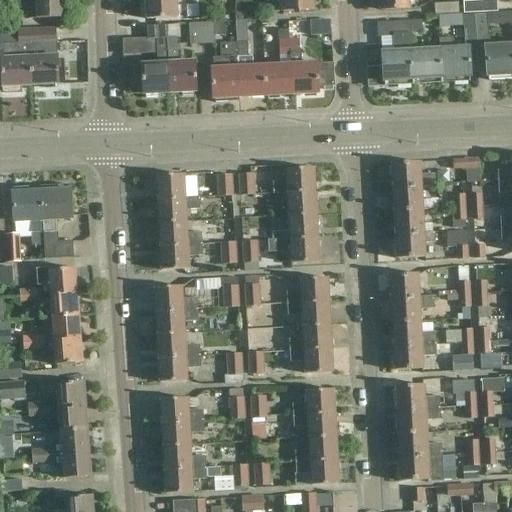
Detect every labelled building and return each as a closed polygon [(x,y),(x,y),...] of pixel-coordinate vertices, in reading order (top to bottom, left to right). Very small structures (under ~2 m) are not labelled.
[(17,8),(36,7),(36,19),(64,19),(63,0),(27,0),(27,1),(18,1),(18,0),(5,0),(6,1),(17,1),(17,8)] [(178,18),(176,0),(146,0),(147,20),(178,18)] [(313,0),(282,0),(284,13),(299,13),(299,14),(301,14),(301,13),(314,12),(313,0)] [(381,0),(382,11),(410,10),(409,0),(381,0)] [(464,6),(460,6),(460,14),(498,12),(497,0),(495,0),(464,2),(464,6)] [(435,15),(460,14),(460,6),(458,6),(458,2),(435,4),(435,15)] [(236,12),(236,21),(247,21),(247,12),(236,12)] [(511,45),(489,47),(487,15),(476,16),(478,53),(487,52),(489,81),(511,80),(511,45)] [(441,50),(440,50),(442,84),(471,82),(469,53),(478,53),(476,16),(464,16),(466,48),(454,49),(453,37),(440,38),(441,50)] [(247,21),(236,21),(237,34),(251,33),(251,20),(247,21)] [(423,21),(410,22),(411,33),(423,32),(423,21)] [(224,22),(201,23),(202,44),(215,44),(215,35),(225,35),(224,22)] [(412,51),(411,33),(410,22),(382,23),(383,47),(383,53),(385,83),(385,87),(414,86),(412,51)] [(190,45),(202,44),(201,23),(189,24),(190,45)] [(167,26),(147,27),(148,40),(157,40),(158,64),(142,65),(143,95),(146,95),(146,99),(159,98),(158,95),(170,94),(168,39),(167,26)] [(56,28),(30,30),(33,86),(44,86),(44,89),(55,88),(55,85),(59,85),(56,28)] [(20,87),(33,86),(30,30),(18,30),(19,43),(0,45),(3,93),(20,92),(20,87)] [(178,38),(168,39),(170,94),(181,93),(181,96),(194,96),(194,93),(197,93),(196,62),(179,63),(178,38)] [(280,56),(291,56),(290,39),(279,40),(280,56)] [(301,39),(290,39),(291,56),(291,55),(292,66),(291,66),(293,95),(320,94),(318,64),(302,65),(301,39)] [(247,42),(237,43),(240,98),(266,97),(265,67),(253,67),(253,56),(248,56),(247,42)] [(228,99),(240,98),(237,43),(220,44),(221,57),(214,58),(215,69),(212,70),(213,99),(215,99),(215,103),(228,103),(228,99)] [(440,50),(412,51),(414,86),(442,84),(440,50)] [(293,95),(291,66),(265,67),(266,97),(293,95)] [(511,157),(511,158),(511,168),(498,170),(499,183),(511,181),(511,157)] [(453,171),(466,170),(466,160),(453,161),(453,171)] [(466,170),(467,184),(480,183),(479,160),(466,160),(466,170)] [(435,175),(421,176),(420,162),(391,164),(393,188),(422,187),(436,186),(435,175)] [(439,185),(452,184),(451,166),(437,167),(439,185)] [(287,170),(287,181),(273,182),(274,195),(288,194),(315,192),(314,168),(287,170)] [(240,175),(241,195),(255,194),(254,174),(240,175)] [(185,199),(185,197),(184,175),(157,177),(158,201),(185,199)] [(232,175),(218,176),(219,196),(233,195),(232,175)] [(511,192),(511,181),(499,183),(499,193),(511,192)] [(69,186),(42,187),(43,221),(45,260),(73,259),(72,243),(58,244),(57,221),(72,220),(70,190),(69,190),(69,186)] [(13,189),(14,203),(15,223),(43,221),(42,187),(13,189)] [(423,210),(422,187),(393,188),(394,212),(423,210)] [(288,194),(289,217),(317,216),(315,192),(288,194)] [(471,194),(472,207),(482,206),(481,194),(471,194)] [(455,195),(456,208),(465,208),(464,195),(455,195)] [(200,196),(185,197),(185,199),(158,201),(159,224),(187,222),(186,210),(200,209),(200,196)] [(482,206),(472,207),(473,220),(483,219),(482,206)] [(466,227),(465,208),(456,208),(456,218),(453,218),(454,228),(466,227)] [(394,212),(395,236),(424,234),(423,210),(394,212)] [(283,230),(284,239),(284,241),(318,239),(317,216),(289,217),(290,230),(283,230)] [(511,216),(501,217),(501,230),(511,229),(511,216)] [(187,233),(187,222),(159,224),(161,247),(202,245),(201,232),(187,233)] [(502,240),(511,239),(511,229),(501,230),(502,240)] [(458,260),(468,260),(467,231),(447,232),(447,248),(457,247),(458,260)] [(4,234),(6,261),(7,261),(7,263),(21,262),(20,233),(4,234)] [(424,234),(395,236),(397,260),(426,258),(425,244),(434,244),(434,233),(424,234)] [(269,252),(291,251),(292,265),(319,263),(318,239),(284,241),(284,239),(268,240),(269,252)] [(243,241),(244,264),(259,263),(257,240),(243,241)] [(221,243),(222,265),(237,264),(236,242),(221,243)] [(202,256),(202,245),(161,247),(162,271),(189,270),(188,257),(202,256)] [(485,258),(484,245),(474,246),(474,259),(485,258)] [(495,279),(495,265),(476,266),(477,280),(495,279)] [(12,267),(0,267),(0,285),(14,285),(12,267)] [(458,267),(460,296),(470,296),(469,267),(458,267)] [(37,269),(38,289),(39,295),(77,292),(75,268),(52,270),(51,268),(37,269)] [(420,298),(420,297),(419,274),(390,276),(391,300),(420,298)] [(259,276),(245,277),(246,307),(261,306),(259,276)] [(220,287),(223,287),(224,308),(239,307),(237,278),(202,280),(203,291),(219,290),(220,287)] [(288,305),(329,303),(328,279),(301,280),(302,292),(287,292),(288,305)] [(476,282),(477,294),(487,294),(486,281),(476,282)] [(197,298),(183,298),(182,287),(155,288),(156,312),(198,310),(197,298)] [(38,289),(29,290),(30,303),(40,302),(41,318),(55,317),(55,318),(79,316),(77,292),(39,295),(38,289)] [(20,304),(30,303),(29,290),(19,290),(20,304)] [(487,307),(487,294),(477,294),(477,307),(487,307)] [(392,323),(421,322),(420,309),(434,309),(434,296),(420,297),(420,298),(391,300),(392,323)] [(471,319),(470,296),(460,296),(460,308),(462,308),(463,319),(471,319)] [(303,328),(331,326),(329,303),(288,305),(288,315),(303,315),(303,328)] [(198,321),(198,310),(156,312),(157,336),(185,334),(184,322),(198,321)] [(46,349),(45,342),(80,339),(79,316),(55,318),(56,328),(44,329),(45,335),(34,336),(35,350),(41,349),(46,349)] [(436,332),(422,333),(421,322),(392,323),(393,347),(437,345),(436,332)] [(290,352),(332,350),(331,326),(303,328),(304,338),(290,339),(290,352)] [(478,329),(479,342),(489,341),(488,328),(478,329)] [(461,330),(462,343),(473,342),(472,329),(461,330)] [(0,332),(0,344),(12,344),(11,331),(0,332)] [(185,334),(157,336),(159,359),(200,357),(200,344),(185,345),(185,334)] [(24,350),(35,350),(34,336),(23,337),(24,350)] [(82,363),(80,339),(45,342),(46,349),(41,349),(41,354),(58,353),(59,365),(82,363)] [(490,354),(489,341),(479,342),(480,369),(504,368),(503,356),(495,356),(495,354),(490,354)] [(474,355),(473,342),(462,343),(463,355),(474,355)] [(424,370),(423,357),(437,356),(437,345),(393,347),(395,371),(424,370)] [(333,374),(332,350),(290,352),(291,362),(305,362),(306,375),(333,374)] [(249,353),(250,375),(265,374),(263,352),(249,353)] [(227,355),(228,376),(243,375),(242,354),(227,355)] [(201,368),(200,357),(159,359),(160,383),(187,382),(187,368),(201,368)] [(0,367),(0,379),(22,378),(21,366),(0,367)] [(481,380),(483,406),(493,405),(492,392),(504,391),(503,379),(481,380)] [(465,394),(466,407),(476,406),(474,380),(452,381),(453,395),(465,394)] [(0,383),(0,395),(1,401),(26,398),(24,381),(0,383)] [(50,409),(85,406),(84,382),(61,384),(61,395),(45,396),(45,402),(49,402),(50,409)] [(439,396),(425,397),(424,385),(395,387),(397,411),(440,409),(439,396)] [(293,404),(294,416),(335,414),(334,390),(306,391),(307,403),(293,404)] [(251,397),(252,419),(266,418),(265,397),(251,397)] [(229,399),(231,420),(245,419),(244,398),(229,399)] [(161,400),(162,424),(204,422),(203,409),(189,410),(188,399),(161,400)] [(85,406),(50,409),(49,402),(45,402),(39,403),(40,417),(50,416),(52,432),(64,431),(87,429),(85,406)] [(29,418),(40,417),(39,403),(28,403),(29,418)] [(493,418),(493,405),(483,406),(484,418),(493,418)] [(476,406),(466,407),(467,419),(476,419),(476,406)] [(397,411),(398,435),(427,433),(426,421),(441,420),(440,409),(397,411)] [(336,437),(335,414),(294,416),(294,427),(308,426),(309,439),(336,437)] [(205,433),(204,422),(162,424),(163,448),(190,446),(190,434),(205,433)] [(53,449),(53,456),(89,453),(87,429),(64,431),(52,432),(53,449)] [(428,444),(427,433),(398,435),(399,458),(442,456),(441,443),(428,444)] [(295,451),(296,463),(338,461),(336,437),(309,439),(309,450),(295,451)] [(464,452),(465,441),(450,439),(448,449),(464,452)] [(484,440),(485,453),(495,452),(494,439),(484,440)] [(468,441),(469,454),(478,454),(477,440),(468,441)] [(191,456),(190,446),(163,448),(165,471),(206,469),(206,468),(206,455),(191,456)] [(32,464),(44,463),(43,449),(31,450),(32,464)] [(44,463),(51,463),(54,463),(53,456),(53,449),(43,449),(44,463)] [(496,465),(495,452),(485,453),(486,465),(496,465)] [(51,467),(67,466),(68,479),(91,477),(89,453),(53,456),(54,463),(51,463),(51,467)] [(480,479),(478,454),(469,454),(469,467),(463,468),(463,480),(480,479)] [(442,456),(399,458),(401,482),(451,480),(450,472),(443,472),(442,456)] [(297,474),(311,473),(311,486),(339,485),(338,461),(296,463),(297,474)] [(269,464),(254,465),(255,487),(270,486),(269,464)] [(247,465),(232,466),(234,491),(244,490),(244,487),(249,487),(247,465)] [(206,469),(165,471),(166,495),(193,494),(192,480),(221,479),(220,468),(206,468),(206,469)] [(21,480),(0,481),(1,493),(22,491),(21,480)] [(495,494),(508,493),(507,483),(495,484),(495,494)] [(473,485),(460,486),(461,496),(473,495),(473,485)] [(448,497),(461,496),(460,486),(447,486),(448,497)] [(412,502),(422,502),(421,489),(412,489),(412,502)] [(93,511),(93,496),(66,498),(66,491),(56,492),(58,511),(47,511),(93,511)] [(301,511),(309,511),(308,494),(301,495),(301,511)] [(263,496),(252,497),(253,511),(264,511),(263,496)] [(242,511),(248,511),(253,511),(252,497),(241,498),(242,511)] [(196,511),(196,500),(173,501),(173,511),(196,511)] [(484,511),(484,503),(473,504),(473,511),(484,511)] [(496,511),(496,503),(484,503),(484,511),(496,511)]
